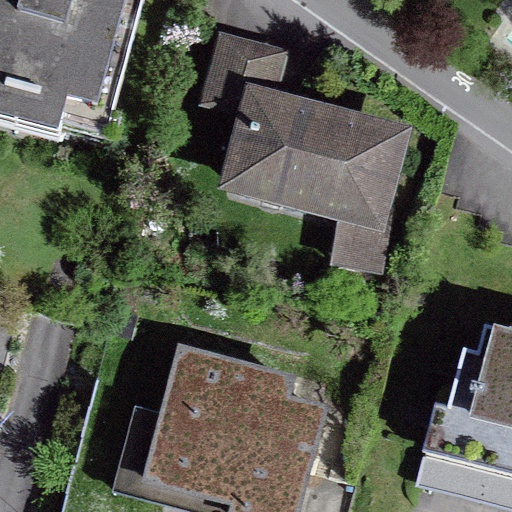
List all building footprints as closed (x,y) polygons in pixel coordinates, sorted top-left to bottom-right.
[(0,0),(0,129),(58,145),(63,126),(107,138),(143,0),(0,0)] [(371,275),(387,216),(377,213),(395,146),(325,128),(298,120),(301,106),(271,98),(282,59),(222,43),(205,106),(253,118),(234,188),(345,218),(332,265),(371,275)] [(35,299),(31,314),(78,326),(82,312),(35,299)] [(107,333),(132,339),(138,315),(113,308),(107,333)] [(447,405),(435,402),(422,450),(425,451),(511,473),(511,327),(494,323),(493,326),(484,324),(477,351),(462,347),(447,405)] [(297,511),(322,418),(285,408),(290,388),(182,359),(160,441),(130,433),(115,493),(149,502),(152,488),(236,510),(235,511),(297,511)] [(511,473),(425,451),(416,487),(511,511),(511,473)]
